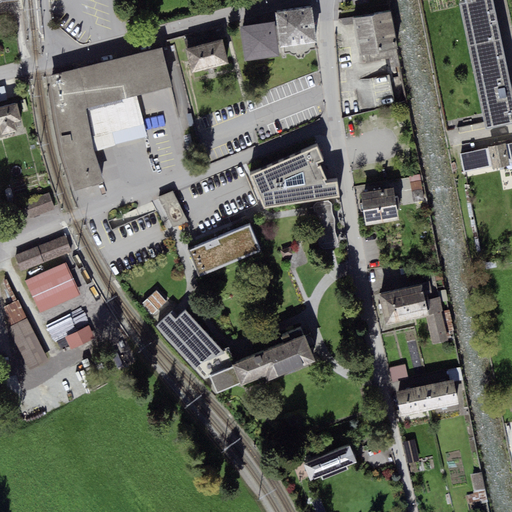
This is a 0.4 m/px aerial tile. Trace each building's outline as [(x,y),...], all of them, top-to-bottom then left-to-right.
[(464,0),(465,3),(459,4),(487,129),(511,123),(511,88),(493,0),(464,0)] [(312,8),(275,13),(280,48),(317,43),(312,8)] [(397,50),(391,13),(353,20),(360,57),(364,56),(366,63),(390,59),(397,57),(396,50),(397,50)] [(274,23),(241,28),(246,61),(279,56),(274,23)] [(187,49),(185,49),(191,73),(228,63),(222,39),(212,42),(209,33),(185,39),(187,49)] [(62,148),(75,191),(103,182),(95,151),(147,137),(136,96),(172,86),(162,47),(50,76),(62,148)] [(399,71),(397,57),(390,59),(392,72),(399,71)] [(20,128),(18,121),(21,121),(16,103),(0,106),(0,138),(6,137),(5,135),(18,131),(17,128),(20,128)] [(317,139),(250,168),(264,201),(340,189),(338,174),(326,176),(325,173),(328,173),(318,154),(323,152),(317,139)] [(511,166),(510,163),(511,163),(511,143),(506,145),(506,143),(488,147),(488,148),(460,154),(464,173),(493,167),(493,170),(511,166)] [(423,195),(420,175),(410,176),(413,197),(423,195)] [(174,188),(158,195),(173,227),(188,221),(174,188)] [(394,188),(378,190),(383,224),(399,221),(394,188)] [(383,224),(378,190),(361,193),(366,226),(383,224)] [(25,221),(55,210),(48,193),(19,204),(25,221)] [(188,246),(199,272),(260,246),(249,219),(188,246)] [(65,234),(15,253),(22,271),(72,251),(65,234)] [(66,261),(25,279),(39,312),(81,294),(66,261)] [(423,278),(379,288),(386,319),(425,310),(430,309),(427,296),(423,278)] [(144,301),(153,312),(166,301),(157,290),(144,301)] [(427,296),(430,309),(425,310),(432,340),(437,339),(447,336),(441,306),(442,306),(439,293),(427,296)] [(10,324),(27,315),(18,298),(3,306),(10,324)] [(171,308),(156,321),(195,364),(205,356),(226,349),(186,306),(176,314),(171,308)] [(50,359),(27,315),(10,324),(8,326),(31,370),(50,359)] [(268,373),(316,354),(305,327),(232,357),(233,360),(240,377),(240,378),(265,368),(268,373)] [(240,377),(233,360),(210,369),(217,386),(240,377)] [(405,363),(389,367),(393,381),(409,377),(405,363)] [(450,376),(454,375),(455,379),(463,378),(462,373),(461,365),(453,367),(448,368),(450,376)] [(450,376),(396,387),(401,411),(459,399),(455,379),(454,375),(450,376)] [(419,460),(415,438),(403,440),(408,462),(419,460)] [(350,439),(304,458),(310,475),(320,471),(347,460),(357,455),(350,439)] [(347,460),(320,471),(322,477),(349,466),(347,460)] [(486,490),(482,472),(470,475),(474,492),(486,490)] [(486,491),(465,496),(468,508),(489,502),(486,491)]
